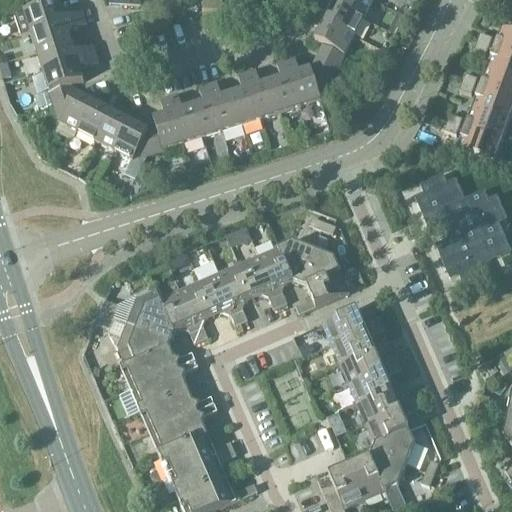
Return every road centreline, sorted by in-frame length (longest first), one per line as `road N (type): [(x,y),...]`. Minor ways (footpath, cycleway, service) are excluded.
road 1 (residential): [(393,286),(215,361),(282,511)]
road 2 (residential): [(0,263),(339,159)]
road 3 (residential): [(96,0),(113,60),(138,76),(288,45),(314,0)]
road 4 (tertiary): [(85,511),(0,269)]
road 5 (residential): [(488,511),(393,286)]
road 6 (residential): [(339,159),(377,136),(451,0)]
road 7 (residential): [(393,286),(339,159)]
